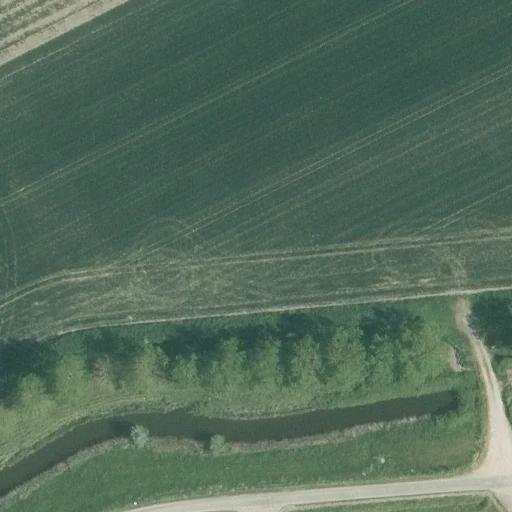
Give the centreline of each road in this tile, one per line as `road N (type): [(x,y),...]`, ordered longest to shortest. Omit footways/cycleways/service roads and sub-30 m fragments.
road 1 (unclassified): [(161,511),(511,481)]
road 2 (track): [(464,302),(496,401),(504,482)]
